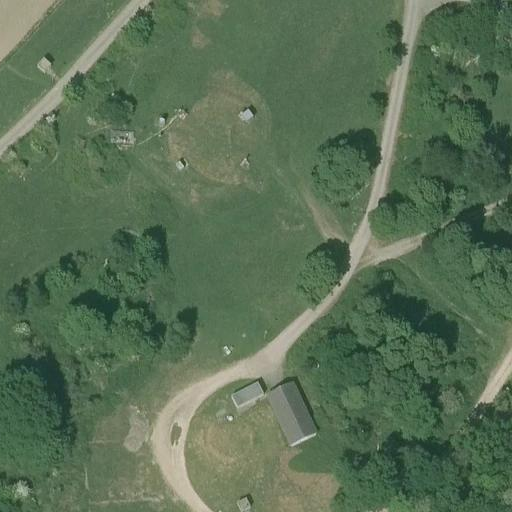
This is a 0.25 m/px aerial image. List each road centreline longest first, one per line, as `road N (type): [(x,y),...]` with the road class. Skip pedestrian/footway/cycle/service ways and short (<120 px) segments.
road 1 (track): [(415,0),(370,218),(341,284),(250,364),(193,399),(178,431),(175,471),(195,511)]
road 2 (track): [(144,0),(0,151)]
road 3 (track): [(387,511),(458,447),(511,356)]
road 4 (track): [(511,206),(389,252),(354,254)]
